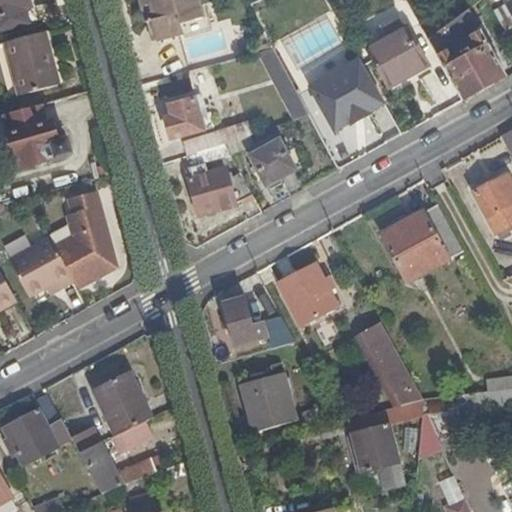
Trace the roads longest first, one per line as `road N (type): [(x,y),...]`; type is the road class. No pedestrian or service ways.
road 1 (residential): [(169,291),(511,100)]
road 2 (residential): [(91,0),(169,291)]
road 3 (residential): [(169,291),(228,511)]
road 4 (residential): [(0,385),(169,291)]
